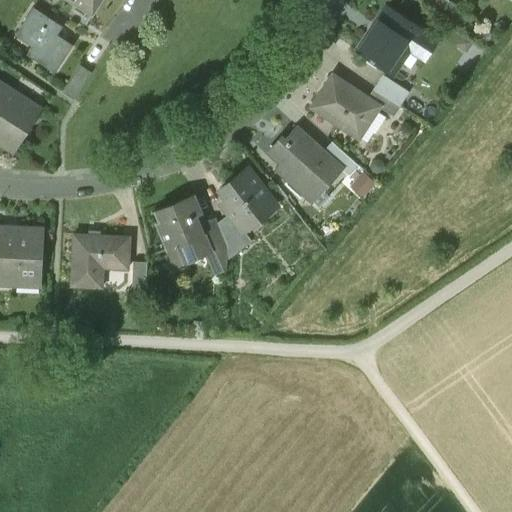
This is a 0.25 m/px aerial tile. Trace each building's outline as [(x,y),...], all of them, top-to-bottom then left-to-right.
[(99,0),(68,0),(91,14),(99,0)] [(473,17),(446,0),(424,0),(424,2),(465,29),(473,17)] [(425,29),(387,3),(374,22),(377,24),(359,50),(390,72),(407,48),(425,60),(438,42),(424,32),(425,29)] [(60,26),(33,8),(18,30),(35,42),(27,54),(53,71),(71,45),(55,34),(60,26)] [(79,65),(61,92),(73,99),(91,73),(79,65)] [(409,91),(383,74),(373,89),(399,106),(409,91)] [(367,98),(334,75),(313,106),(357,136),(378,106),(367,98)] [(40,109),(0,82),(0,138),(14,148),(40,109)] [(399,106),(373,89),(367,98),(378,106),(393,115),(399,106)] [(324,152),(298,128),(285,141),(282,138),(268,153),(288,172),(283,177),(303,196),(314,184),(318,188),(337,167),(339,165),(324,152)] [(357,165),(332,143),(324,152),(339,165),(337,167),(347,176),(357,165)] [(276,206),(247,167),(219,189),(229,203),(222,208),(228,216),(239,231),(241,230),(259,216),(260,218),(276,206)] [(193,195),(156,209),(160,221),(157,222),(167,247),(175,244),(182,261),(211,250),(217,266),(226,267),(226,257),(227,246),(217,225),(208,229),(193,195)] [(239,231),(228,216),(217,223),(217,225),(227,246),(226,257),(249,243),(241,230),(239,231)] [(41,229),(0,226),(0,283),(38,285),(41,229)] [(129,236),(73,234),(70,286),(97,287),(97,267),(128,269),(129,236)] [(147,262),(132,261),(130,291),(145,292),(147,262)]
